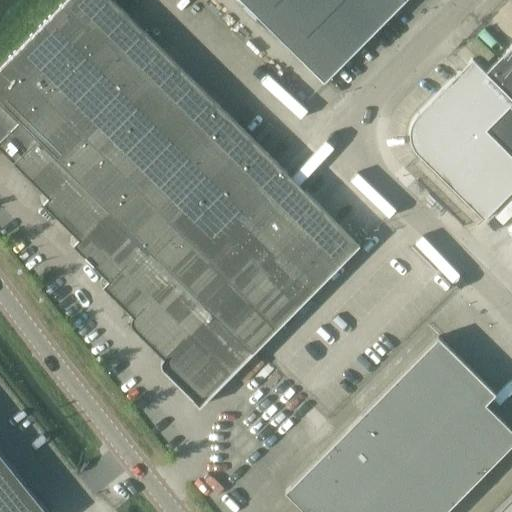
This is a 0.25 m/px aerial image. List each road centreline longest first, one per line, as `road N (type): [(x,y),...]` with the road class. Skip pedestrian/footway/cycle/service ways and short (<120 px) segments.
road 1 (unclassified): [(511,309),(352,148),(348,118),(367,84),(457,0)]
road 2 (unclassified): [(186,511),(0,276)]
